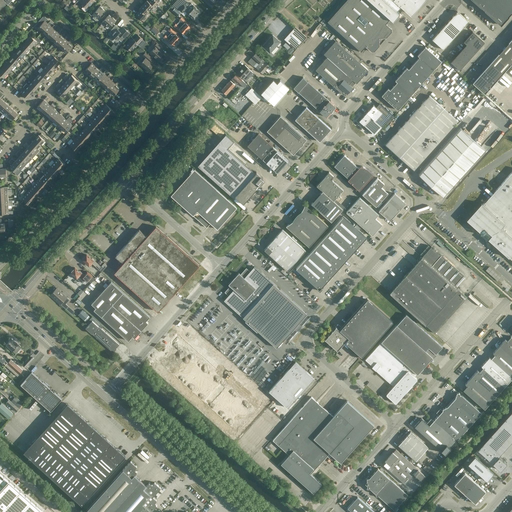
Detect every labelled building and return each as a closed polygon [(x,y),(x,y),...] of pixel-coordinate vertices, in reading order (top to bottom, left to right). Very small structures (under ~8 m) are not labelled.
[(81,3),(82,4),(82,5),(83,6),(82,7),(82,8),(82,9),(85,11),(86,11),(87,11),(89,8),(88,7),(94,0),(93,0),(83,0),(82,0),(77,0),(76,2),(79,4),(81,3)] [(158,6),(151,0),(149,0),(148,1),(147,1),(143,5),(150,11),(152,8),(154,10),(156,8),(158,6)] [(201,12),(191,3),(187,8),(184,5),(187,2),(185,0),(177,0),(172,6),(179,11),(180,10),(183,13),(185,11),(194,19),(201,12)] [(346,0),(327,21),(361,51),(366,46),(371,51),(374,51),(381,43),(381,41),(382,39),(385,39),(392,31),(392,28),(386,23),(390,18),(370,0),(346,0)] [(370,0),(390,18),(393,20),(400,13),(397,10),(402,6),(404,8),(410,13),(422,0),(370,0)] [(511,11),(511,0),(473,0),(501,25),(511,11)] [(92,15),(94,16),(93,17),(97,22),(101,17),(100,16),(105,10),(103,9),(103,8),(100,5),(97,9),(95,7),(89,13),(91,16),(92,15)] [(150,11),(143,5),(139,9),(140,10),(136,15),(144,22),(150,15),(148,13),(150,11)] [(177,16),(180,13),(175,8),(172,11),(177,16)] [(457,11),(443,27),(432,39),(444,49),(469,21),(457,11)] [(109,27),(115,20),(109,14),(106,17),(104,15),(99,21),(104,26),(106,25),(109,27)] [(44,15),(37,22),(34,26),(38,30),(40,29),(42,31),(49,24),(48,23),(46,22),(48,19),(44,15)] [(180,20),(181,20),(179,22),(188,31),(192,28),(190,26),(190,25),(182,17),(180,20)] [(49,24),(42,31),(46,35),(53,27),(52,27),(49,25),(52,22),(50,21),(48,23),(49,24)] [(185,35),(188,31),(179,22),(179,23),(182,26),(181,28),(177,24),(175,26),(183,33),(185,35)] [(53,27),(46,35),(50,38),(57,31),(56,30),(53,28),(56,26),(54,24),(52,27),(53,27)] [(111,35),(114,38),(124,27),(121,30),(116,25),(110,32),(112,34),(111,35)] [(124,27),(114,38),(117,41),(119,39),(121,41),(129,32),(124,27)] [(294,27),(284,39),(295,49),(305,37),(294,27)] [(57,31),(50,38),(54,42),(61,35),(60,34),(57,32),(60,29),(58,28),(56,30),(57,31)] [(317,33),(321,37),(325,31),(321,28),(317,33)] [(173,35),(172,37),(169,34),(169,35),(178,42),(181,39),(179,37),(179,36),(171,29),(169,31),(173,35)] [(472,31),(463,41),(466,44),(450,61),(459,69),(460,68),(483,42),(474,33),(472,31)] [(61,35),(54,42),(58,45),(65,38),(64,38),(61,35),(64,33),(62,32),(60,34),(61,35)] [(140,47),(145,42),(142,39),(143,39),(138,34),(134,39),(132,38),(125,45),(132,51),(138,44),(140,47)] [(280,41),(272,34),(263,45),(270,52),(274,54),(279,48),(276,46),(280,41)] [(27,37),(26,39),(33,45),(35,47),(38,42),(31,35),(29,38),(27,37)] [(65,38),(58,45),(62,49),(69,42),(68,41),(65,39),(68,37),(66,35),(64,38),(65,38)] [(178,42),(169,35),(167,36),(166,35),(164,37),(172,44),(174,46),(178,42)] [(485,93),(511,61),(511,38),(473,82),(485,93)] [(33,45),(26,39),(24,40),(25,41),(23,44),(29,49),(33,45)] [(69,42),(62,49),(67,53),(73,46),(70,43),(72,40),(70,39),(68,41),(69,42)] [(323,53),(323,54),(326,56),(315,69),(341,92),(342,91),(344,91),(347,93),(353,87),(349,83),(353,79),(355,82),(356,81),(358,80),(368,70),(335,40),(323,53)] [(160,51),(163,48),(157,43),(154,46),(155,47),(150,53),(158,60),(163,54),(160,51)] [(29,49),(23,44),(21,46),(20,45),(19,47),(26,53),(29,49)] [(26,53),(19,47),(17,48),(18,49),(16,52),(22,57),(26,53)] [(398,110),(403,104),(441,61),(426,47),(418,55),(420,57),(409,69),(407,67),(395,80),(397,82),(390,90),(388,88),(382,95),(398,110)] [(22,57),(16,52),(14,54),(13,53),(11,55),(18,61),(22,57)] [(148,71),(154,65),(151,62),(153,59),(146,52),(143,55),(145,58),(143,60),(142,61),(143,61),(140,64),(148,71)] [(248,61),(254,66),(257,62),(258,64),(255,67),(258,69),(258,70),(262,74),(270,66),(263,59),(256,53),(248,61)] [(18,61),(11,55),(10,56),(11,57),(9,60),(15,65),(18,61)] [(54,56),(51,61),(56,66),(60,62),(54,56)] [(15,65),(9,60),(7,62),(6,61),(4,63),(11,69),(15,65)] [(51,61),(47,65),(53,70),(56,66),(51,61)] [(92,62),(85,69),(90,73),(96,66),(97,67),(99,65),(97,63),(95,65),(92,62)] [(11,69),(4,63),(3,64),(4,66),(2,68),(8,73),(11,69)] [(47,65),(43,69),(49,74),(53,70),(47,65)] [(246,80),(253,72),(245,65),(238,72),(244,78),(246,80)] [(96,66),(90,73),(94,77),(100,70),(101,70),(103,68),(101,67),(99,69),(97,67),(96,66)] [(43,69),(40,73),(46,78),(49,74),(43,69)] [(100,70),(94,77),(98,80),(104,73),(105,74),(107,72),(105,70),(103,73),(101,70),(100,70)] [(40,73),(36,77),(42,82),(46,78),(40,73)] [(104,73),(98,80),(102,84),(108,77),(109,78),(111,75),(109,74),(107,76),(105,74),(104,73)] [(247,84),(236,74),(232,79),(237,84),(239,82),(244,87),(247,84)] [(72,75),(68,79),(74,84),(77,80),(72,75)] [(36,77),(32,81),(38,86),(42,82),(36,77)] [(108,77),(102,84),(106,88),(112,81),(113,81),(115,79),(113,77),(111,80),(109,78),(108,77)] [(336,105),(329,100),(330,99),(327,97),(327,98),(303,77),(293,88),(326,116),(336,105)] [(504,78),(499,84),(503,88),(509,83),(504,78)] [(74,84),(68,79),(64,83),(70,88),(74,84)] [(226,94),(235,84),(231,80),(222,90),(226,94)] [(274,105),(289,88),(280,80),(277,83),(273,80),(261,94),(274,105)] [(32,81),(29,85),(35,90),(38,86),(32,81)] [(112,81),(106,88),(110,91),(116,84),(117,85),(119,83),(117,81),(115,83),(113,81),(112,81)] [(70,88),(64,83),(61,87),(66,92),(70,88)] [(116,84),(110,91),(114,95),(120,88),(121,89),(123,86),(121,85),(119,87),(117,85),(116,84)] [(29,85),(25,89),(31,94),(35,90),(29,85)] [(66,92),(61,87),(57,91),(63,97),(66,92)] [(262,97),(252,87),(245,94),(256,104),(262,97)] [(25,89),(21,93),(27,98),(31,94),(25,89)] [(429,95),(400,128),(385,145),(414,170),(451,128),(458,120),(429,95)] [(37,106),(42,110),(48,103),(44,99),(37,106)] [(6,102),(0,108),(4,112),(10,106),(6,102)] [(373,105),(366,113),(382,127),(393,115),(379,102),(375,106),(373,105)] [(48,103),(42,110),(46,114),(52,107),(48,103)] [(106,104),(102,108),(109,114),(113,110),(106,104)] [(10,106),(4,112),(8,115),(14,110),(10,106)] [(52,107),(46,114),(50,117),(56,110),(52,107)] [(331,129),(306,107),(295,119),(305,128),(307,130),(318,140),(322,139),(331,129)] [(109,114),(102,108),(99,112),(106,118),(109,114)] [(14,110),(8,115),(12,119),(18,113),(14,110)] [(56,110),(50,117),(54,121),(60,114),(56,110)] [(99,112),(95,116),(102,122),(106,118),(99,112)] [(382,127),(366,113),(359,121),(375,135),(382,127)] [(60,114),(54,121),(58,125),(64,118),(60,114)] [(95,116),(91,120),(98,126),(102,122),(95,116)] [(281,116),(269,128),(267,130),(293,154),(307,139),(281,116)] [(64,118),(58,125),(62,128),(64,126),(68,121),(64,118)] [(91,120),(88,124),(95,130),(98,126),(91,120)] [(68,121),(64,126),(62,128),(66,132),(72,125),(68,121)] [(88,124),(84,128),(91,134),(95,130),(88,124)] [(460,127),(419,174),(443,196),(485,150),(460,127)] [(84,128),(80,132),(87,138),(91,134),(84,128)] [(54,129),(50,133),(55,139),(59,135),(54,129)] [(87,138),(80,132),(77,136),(84,142),(87,138)] [(42,133),(40,135),(39,134),(37,137),(36,137),(35,137),(35,136),(33,134),(32,136),(34,138),(35,139),(41,144),(45,140),(48,143),(50,141),(42,133)] [(248,145),(263,158),(263,159),(274,147),(258,133),(248,145)] [(214,147),(198,165),(211,177),(234,197),(235,195),(244,203),(260,184),(262,185),(265,181),(263,180),(265,179),(257,171),(255,173),(227,148),(234,141),(226,134),(214,147)] [(77,136),(73,140),(80,147),(84,142),(77,136)] [(41,144),(35,139),(31,143),(37,148),(41,144)] [(77,151),(80,147),(73,140),(70,144),(77,151)] [(37,148),(31,143),(29,145),(28,145),(28,144),(26,142),(25,144),(36,154),(40,150),(37,148)] [(36,154),(25,144),(23,145),(25,147),(26,148),(26,149),(24,151),(32,158),(36,154)] [(288,160),(285,157),(280,153),(274,147),(263,159),(278,172),(288,160)] [(32,158),(24,151),(22,153),(22,152),(21,153),(21,152),(19,150),(17,152),(28,162),(29,162),(32,158)] [(28,162),(17,152),(16,153),(18,155),(18,156),(19,157),(17,159),(25,166),(28,162)] [(334,166),(336,168),(348,179),(347,180),(359,191),(373,175),(366,169),(363,167),(362,167),(361,167),(360,167),(359,168),(358,168),(344,155),(334,166)] [(58,157),(54,162),(61,168),(65,164),(58,157)] [(25,166),(17,159),(15,161),(12,158),(10,160),(12,162),(13,163),(21,170),(25,166)] [(54,162),(50,166),(57,172),(61,168),(54,162)] [(21,170),(13,163),(10,167),(15,172),(14,173),(17,175),(22,170),(21,170)] [(6,168),(3,168),(3,166),(3,164),(0,164),(1,176),(6,176),(6,177),(10,177),(10,170),(8,168),(6,168)] [(50,166),(47,170),(54,176),(57,172),(50,166)] [(191,213),(214,187),(194,169),(171,195),(191,213)] [(47,170),(43,174),(50,180),(54,176),(47,170)] [(511,171),(469,221),(480,232),(481,234),(484,234),(488,238),(508,256),(511,259),(511,171)] [(329,172),(319,183),(317,185),(343,209),(343,208),(344,206),(335,198),(343,190),(331,179),(333,176),(329,172)] [(43,174),(40,178),(47,184),(50,180),(43,174)] [(40,178),(36,182),(43,188),(47,184),(40,178)] [(376,207),(388,193),(381,187),(384,184),(377,178),(362,194),(376,207)] [(36,182),(32,186),(39,192),(43,188),(36,182)] [(343,209),(317,185),(316,186),(322,191),(311,203),(319,210),(331,221),(343,209)] [(32,186),(29,190),(36,196),(39,192),(32,186)] [(214,187),(191,213),(207,227),(211,222),(218,229),(237,207),(214,187)] [(25,194),(32,200),(36,196),(29,190),(25,194)] [(28,204),(32,200),(25,194),(21,198),(28,204)] [(389,221),(405,203),(394,194),(378,212),(389,221)] [(359,197),(346,212),(372,235),(382,224),(375,218),(378,214),(359,197)] [(309,246),(328,225),(316,214),(305,205),(303,208),(301,211),(292,221),(290,223),(286,226),(309,246)] [(296,269),(314,285),(319,290),(366,238),(343,217),(296,269)] [(199,264),(167,236),(156,226),(147,236),(139,229),(115,256),(123,263),(115,272),(126,282),(125,283),(128,286),(129,285),(158,311),(199,264)] [(288,270),(306,251),(282,230),(265,249),(288,270)] [(431,247),(422,257),(389,292),(434,333),(467,297),(455,286),(464,276),(431,247)] [(92,262),(102,271),(107,265),(105,263),(101,266),(95,261),(95,260),(92,258),(87,255),(86,257),(84,257),(83,258),(83,259),(83,260),(89,265),(92,262)] [(497,281),(498,280),(501,277),(489,266),(486,270),(497,281)] [(77,278),(83,283),(85,279),(87,281),(89,280),(92,282),(95,278),(87,271),(85,274),(83,272),(82,272),(80,270),(79,271),(75,267),(74,269),(72,269),(71,271),(71,272),(77,278)] [(306,314),(254,267),(251,270),(250,271),(247,269),(241,275),(238,273),(228,284),(230,286),(224,292),(228,295),(224,300),(276,347),(306,314)] [(150,316),(111,281),(91,303),(96,307),(94,309),(128,340),(132,336),(135,338),(148,323),(146,321),(150,316)] [(57,288),(50,295),(60,304),(66,309),(68,306),(66,303),(69,299),(66,297),(57,288)] [(346,342),(350,346),(349,348),(360,358),(362,356),(393,322),(368,299),(340,330),(336,326),(325,339),(338,350),(346,342)] [(82,310),(78,314),(86,321),(90,316),(82,310)] [(394,385),(391,388),(388,392),(387,393),(387,395),(387,396),(394,402),(395,402),(397,402),(398,401),(415,381),(416,380),(416,379),(415,377),(414,377),(417,374),(418,374),(433,357),(425,351),(428,347),(435,354),(442,346),(405,314),(366,360),(373,366),(372,367),(375,370),(376,369),(394,385)] [(119,344),(92,320),(86,327),(113,352),(116,350),(115,349),(119,344)] [(191,326),(185,332),(189,336),(195,329),(191,326)] [(195,329),(189,336),(193,339),(199,333),(195,329)] [(199,333),(193,339),(197,343),(203,336),(199,333)] [(203,336),(197,343),(201,346),(207,340),(203,336)] [(505,339),(499,346),(511,357),(511,337),(511,336),(507,340),(505,339)] [(16,353),(22,347),(12,338),(6,345),(16,353)] [(207,340),(201,346),(205,350),(211,343),(207,340)] [(211,343),(205,350),(209,353),(215,347),(211,343)] [(511,357),(499,346),(493,353),(495,354),(491,358),(511,377),(511,357)] [(178,347),(170,356),(174,359),(182,351),(178,347)] [(215,347),(209,353),(213,357),(219,350),(215,347)] [(219,350),(213,357),(216,360),(223,354),(219,350)] [(182,351),(174,359),(178,363),(186,354),(182,351)] [(5,365),(17,376),(23,370),(10,359),(8,362),(4,359),(5,359),(0,354),(0,363),(1,364),(3,361),(6,364),(5,365)] [(186,354),(178,363),(182,366),(184,364),(190,358),(186,354)] [(223,354),(216,360),(220,364),(226,357),(223,354)] [(34,358),(31,355),(23,364),(26,367),(34,358)] [(170,356),(163,364),(167,368),(174,359),(170,356)] [(226,357),(220,364),(224,367),(230,361),(226,357)] [(511,377),(491,358),(489,357),(481,366),(483,367),(504,386),(511,377)] [(190,358),(184,364),(188,368),(194,361),(190,358)] [(174,359),(167,368),(171,371),(178,363),(174,359)] [(194,361),(188,368),(192,371),(193,371),(198,365),(194,361)] [(230,361),(224,367),(228,371),(234,364),(230,361)] [(314,378),(295,361),(269,391),(287,407),(314,378)] [(178,363),(171,371),(175,375),(182,366),(178,363)] [(182,366),(175,375),(179,378),(188,368),(184,364),(182,366)] [(234,364),(228,371),(232,374),(238,368),(234,364)] [(198,365),(193,371),(197,374),(202,368),(198,365)] [(504,386),(483,367),(479,371),(478,370),(471,377),(494,398),(504,386)] [(188,368),(179,378),(183,382),(192,371),(188,368)] [(202,368),(197,374),(200,378),(205,372),(202,368)] [(238,368),(232,374),(236,378),(242,371),(238,368)] [(192,371),(183,382),(186,385),(194,377),(197,374),(193,371),(192,371)] [(242,371),(236,378),(240,381),(246,375),(242,371)] [(61,399),(31,372),(21,384),(51,411),(61,399)] [(205,372),(200,378),(204,381),(209,375),(205,372)] [(194,377),(186,385),(190,389),(195,383),(198,380),(200,378),(197,374),(194,377)] [(209,375),(204,381),(208,385),(213,379),(209,375)] [(246,375),(240,381),(244,385),(250,378),(246,375)] [(494,398),(471,377),(465,384),(467,385),(463,390),(484,409),(494,398)] [(195,383),(190,389),(194,392),(199,387),(202,384),(204,381),(200,378),(198,380),(195,383)] [(250,378),(244,385),(248,388),(254,382),(250,378)] [(213,379),(208,385),(212,388),(217,382),(213,379)] [(199,387),(194,392),(198,396),(203,390),(206,387),(208,385),(204,381),(202,384),(199,387)] [(217,382),(212,388),(216,392),(221,386),(217,382)] [(254,382),(248,388),(252,392),(258,385),(254,382)] [(203,390),(198,396),(202,399),(207,394),(210,391),(212,388),(208,385),(206,387),(203,390)] [(258,385),(252,392),(256,395),(262,389),(258,385)] [(221,386),(216,392),(220,395),(225,389),(221,386)] [(207,394),(202,399),(206,403),(211,397),(214,394),(216,392),(212,388),(210,391),(207,394)] [(225,389),(220,395),(224,399),(229,393),(225,389)] [(262,389),(256,395),(260,399),(266,392),(262,389)] [(211,397),(206,403),(210,406),(215,401),(218,398),(220,395),(216,392),(214,394),(211,397)] [(266,392),(260,399),(264,402),(270,396),(266,392)] [(481,412),(461,394),(460,394),(460,393),(459,392),(457,392),(456,393),(456,395),(456,396),(456,397),(447,406),(446,407),(445,408),(444,408),(443,409),(442,410),(434,419),(457,439),(481,412)] [(229,393),(224,399),(228,402),(233,396),(229,393)] [(215,401),(210,406),(214,410),(219,404),(222,401),(224,399),(220,395),(218,398),(215,401)] [(233,396),(228,402),(232,406),(237,400),(233,396)] [(268,406),(274,399),(270,396),(264,402),(268,406)] [(299,411),(273,441),(289,455),(281,464),(313,493),(322,483),(311,474),(329,453),(340,462),(373,424),(356,408),(347,401),(333,416),(328,412),(327,411),(319,403),(317,402),(312,397),(301,409),(299,411)] [(9,399),(6,402),(15,411),(16,412),(19,408),(18,408),(12,402),(11,401),(9,399)] [(219,404),(214,410),(218,413),(223,408),(225,405),(228,402),(224,399),(222,401),(219,404)] [(232,406),(229,408),(233,412),(241,403),(237,400),(232,406)] [(0,404),(0,410),(9,419),(14,413),(2,402),(0,404)] [(223,408),(218,413),(222,417),(227,411),(229,408),(232,406),(228,402),(225,405),(223,408)] [(241,403),(233,412),(237,415),(245,407),(241,403)] [(67,404),(64,407),(35,439),(35,441),(30,447),(85,497),(91,491),(93,491),(124,457),(118,452),(118,449),(103,436),(101,436),(90,425),(89,423),(75,410),(72,410),(67,404)] [(245,407),(237,415),(241,419),(249,410),(245,407)] [(227,411),(222,417),(226,420),(233,412),(229,408),(227,411)] [(249,410),(241,419),(245,422),(253,414),(249,410)] [(511,410),(478,449),(478,450),(500,470),(507,463),(499,456),(511,441),(511,410)] [(233,412),(226,420),(230,424),(237,415),(233,412)] [(237,415),(230,424),(234,427),(241,419),(237,415)] [(457,439),(434,419),(429,425),(422,418),(415,426),(445,453),(457,439)] [(241,419),(234,427),(238,431),(245,422),(241,419)] [(416,460),(428,447),(410,431),(398,445),(416,460)] [(35,441),(35,439),(24,451),(82,504),(93,491),(91,491),(85,497),(30,447),(35,441)] [(405,484),(414,474),(421,480),(425,475),(396,449),(383,464),(405,484)] [(475,456),(468,464),(487,481),(493,473),(475,456)] [(86,510),(88,511),(111,511),(140,480),(134,475),(137,472),(136,471),(136,470),(136,468),(135,468),(137,466),(131,461),(86,510)] [(394,510),(408,495),(378,468),(367,480),(367,486),(394,510)] [(0,511),(40,511),(42,511),(0,473),(0,511)] [(454,485),(464,494),(475,482),(465,473),(454,485)] [(140,480),(111,511),(138,511),(146,505),(143,503),(151,494),(153,496),(161,488),(155,482),(153,483),(151,483),(150,484),(149,482),(146,485),(140,480)] [(475,482),(464,494),(475,504),(485,492),(475,482)] [(146,505),(138,511),(152,511),(157,506),(154,503),(157,500),(153,496),(151,494),(143,503),(146,505)] [(352,511),(374,511),(357,497),(347,508),(352,511)]
